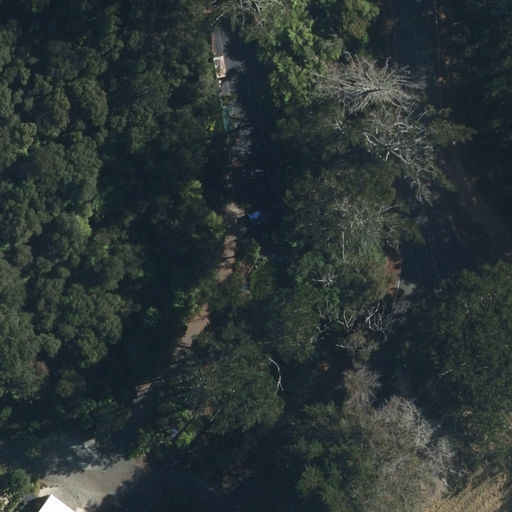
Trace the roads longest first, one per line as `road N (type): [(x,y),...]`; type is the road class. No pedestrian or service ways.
road 1 (unclassified): [(411,0),(424,197),(450,325)]
road 2 (unclassified): [(450,325),(414,350),(264,511)]
